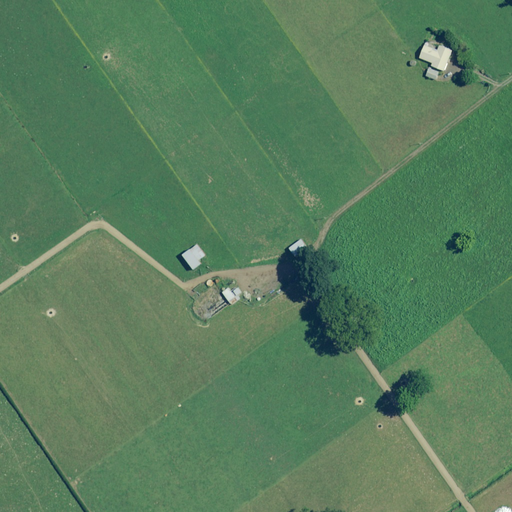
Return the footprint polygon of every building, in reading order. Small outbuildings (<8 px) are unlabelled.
[(452,51),(440,46),(438,51),(425,45),(420,58),(433,63),(431,66),(444,71),(452,51)] [(439,72),(429,68),(426,76),(436,80),(439,72)] [(308,248),(302,239),(290,248),(296,256),(308,248)] [(205,255),(198,245),(185,255),(195,269),(202,264),(199,260),(205,255)] [(214,282),(209,279),(206,284),(210,287),(214,282)] [(242,292),(238,286),(231,291),(229,288),(222,292),(231,305),(240,299),(238,295),(242,292)]
